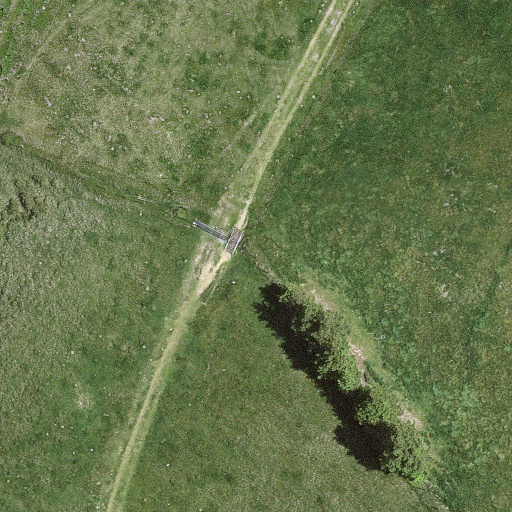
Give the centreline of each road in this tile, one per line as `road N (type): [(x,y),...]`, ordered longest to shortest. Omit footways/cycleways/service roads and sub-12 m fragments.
road 1 (track): [(196,289),(109,511)]
road 2 (track): [(345,0),(255,164)]
road 3 (track): [(255,164),(196,289)]
